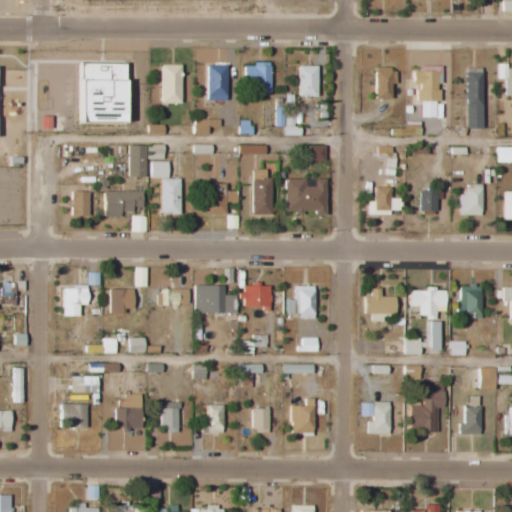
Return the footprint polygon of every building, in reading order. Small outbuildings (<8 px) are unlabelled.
[(511,11),(511,0),(499,0),(499,11),(511,11)] [(268,62),(251,62),(251,66),(241,65),(241,83),(251,84),(251,94),(268,94),(268,62)] [(120,121),(121,64),(78,63),(77,120),(120,121)] [(495,79),(504,79),(504,99),(511,99),(511,67),(504,68),(504,64),(495,64),(495,79)] [(158,103),(178,103),(178,65),(159,65),(158,103)] [(204,65),(204,101),(223,101),(224,65),(204,65)] [(295,96),(314,97),(315,66),(296,66),(295,96)] [(440,66),(418,66),(418,71),(410,71),(410,84),(415,84),(415,102),(419,102),(418,117),(433,117),(433,100),(437,100),(437,84),(440,84),(440,66)] [(389,99),(389,84),(394,84),(395,68),(373,68),(372,98),(389,99)] [(463,129),(479,129),(480,70),(464,69),(463,129)] [(272,127),(281,127),(281,135),(298,135),(298,127),(292,127),(292,112),(281,112),(281,107),(273,107),(272,127)] [(37,116),(38,129),(48,128),(48,116),(37,116)] [(217,119),(191,119),(191,135),(206,135),(205,127),(217,127),(217,119)] [(161,135),(161,125),(145,124),(145,134),(161,135)] [(189,153),(208,154),(209,145),(190,144),(189,153)] [(125,177),(144,177),(144,145),(126,145),(125,177)] [(144,159),(161,160),(161,145),(145,145),(144,159)] [(263,154),(263,145),(236,145),(236,154),(263,154)] [(307,146),(306,160),(323,161),(323,146),(307,146)] [(378,168),(391,168),(391,147),(378,147),(378,168)] [(508,147),(493,147),(493,162),(508,162),(508,147)] [(165,161),(148,162),(148,178),(166,178),(165,161)] [(268,178),(264,178),(263,170),(249,170),(250,215),(269,215),(268,178)] [(158,179),(158,215),(177,215),(177,179),(158,179)] [(322,179),(282,179),(283,213),(311,212),(311,215),(323,215),(322,179)] [(203,215),(223,214),(223,203),(235,203),(235,191),(223,191),(222,183),(203,184),(203,215)] [(479,185),(463,185),(463,194),(457,194),(457,215),(479,215),(479,185)] [(372,201),(366,201),(366,215),(388,215),(388,211),(397,211),(397,198),(388,198),(388,187),(372,187),(372,201)] [(86,191),(69,191),(69,217),(86,217),(86,191)] [(139,191),(100,191),(100,217),(119,216),(119,211),(130,211),(130,207),(140,207),(139,191)] [(417,211),(434,211),(434,191),(417,191),(417,211)] [(502,219),(511,219),(511,195),(510,195),(510,191),(501,191),(502,219)] [(129,232),(143,232),(143,216),(129,215),(129,232)] [(131,286),(143,286),(144,267),(131,267),(131,286)] [(229,283),(229,268),(220,268),(220,283),(229,283)] [(0,303),(12,304),(12,282),(0,281),(0,303)] [(500,287),(500,302),(508,302),(507,324),(511,323),(511,281),(511,287),(500,287)] [(233,313),(233,295),(220,295),(220,286),(191,285),(191,312),(233,313)] [(240,306),(260,307),(260,311),(267,312),(268,286),(239,285),(239,299),(240,299),(240,306)] [(60,286),(60,316),(76,317),(77,305),(84,305),(85,287),(60,286)] [(311,319),(312,286),(293,286),(293,319),(311,319)] [(479,286),(457,286),(457,318),(479,318),(479,286)] [(392,296),(379,297),(378,288),(368,288),(369,297),(361,297),(361,314),(369,314),(369,321),(380,321),(380,314),(393,314),(392,296)] [(130,309),(130,289),(106,289),(107,314),(122,314),(122,309),(130,309)] [(186,289),(158,289),(158,304),(185,304),(186,289)] [(443,307),(443,290),(407,289),(407,306),(416,307),(416,318),(433,318),(433,307),(443,307)] [(437,321),(424,321),(424,350),(437,350),(437,321)] [(23,334),(12,334),(12,346),(23,346),(23,334)] [(237,341),(237,353),(250,354),(250,348),(265,348),(265,335),(250,335),(250,341),(237,341)] [(112,354),(113,339),(100,338),(99,353),(112,354)] [(142,338),(126,338),(125,353),(141,353),(142,338)] [(314,338),(297,338),(297,352),(314,352),(314,338)] [(418,355),(418,338),(401,338),(401,355),(418,355)] [(462,356),(462,342),(447,341),(447,355),(462,356)] [(99,372),(115,373),(115,364),(100,363),(99,372)] [(159,373),(159,364),(143,363),(143,372),(159,373)] [(190,380),(202,380),(203,364),(190,364),(190,380)] [(249,386),(248,374),(258,373),(258,364),(235,364),(236,387),(249,386)] [(310,365),(280,364),(279,375),(309,375),(310,365)] [(417,366),(401,365),(401,379),(417,379),(417,366)] [(494,384),(508,384),(507,367),(493,367),(494,384)] [(491,389),(491,368),(475,368),(476,389),(491,389)] [(95,376),(67,377),(67,393),(95,392),(95,376)] [(440,408),(441,382),(430,382),(430,392),(420,392),(420,406),(413,405),(413,401),(408,401),(407,431),(433,432),(433,408),(440,408)] [(139,407),(139,394),(119,394),(119,407),(139,407)] [(311,399),(303,398),(302,406),(289,405),(288,435),(311,435),(311,399)] [(176,402),(158,402),(158,431),(175,431),(176,402)] [(364,434),(386,434),(386,402),(359,402),(359,419),(365,419),(364,434)] [(83,428),(84,405),(58,404),(58,428),(83,428)] [(220,405),(204,405),(204,433),(220,433),(220,405)] [(477,434),(479,407),(462,406),(461,424),(457,423),(457,433),(477,434)] [(138,430),(139,409),(112,408),(112,429),(138,430)] [(248,430),(266,431),(266,409),(249,408),(248,430)] [(0,431),(7,432),(8,411),(0,411),(0,431)] [(85,499),(96,499),(95,485),(84,486),(85,499)]
